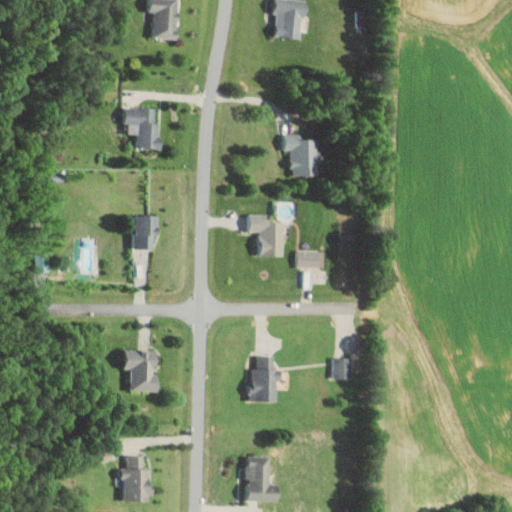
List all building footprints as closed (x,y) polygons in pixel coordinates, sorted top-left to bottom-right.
[(154,12),(153,37),(178,38),(179,0),(150,0),(150,12),(154,12)] [(303,38),(305,0),(274,0),(274,14),(277,14),(276,37),(303,38)] [(156,108),(124,106),(124,124),(128,124),(128,133),(137,134),(137,147),(161,148),(162,123),(156,123),(156,108)] [(283,133),(283,150),(292,150),(291,175),(318,176),(319,139),(302,138),(302,134),(283,133)] [(284,221),(268,221),(268,214),(249,213),(248,231),(262,231),(261,255),(284,256),(284,221)] [(160,215),(135,215),(134,249),(155,249),(155,235),(159,235),(160,215)] [(297,267),(320,267),(320,250),(297,250),(297,267)] [(159,391),(160,376),(156,376),(157,350),(126,349),(125,369),(132,369),(131,390),(159,391)] [(279,401),(279,370),(274,370),(274,356),(258,356),(258,369),(251,369),(251,401),(279,401)] [(350,378),(351,357),(333,357),(333,378),(350,378)] [(144,455),(128,455),(128,468),(124,468),(124,501),(151,501),(151,469),(144,469),(144,455)] [(279,501),(280,485),(270,485),(271,457),(247,456),(246,480),(247,480),(246,500),(279,501)]
